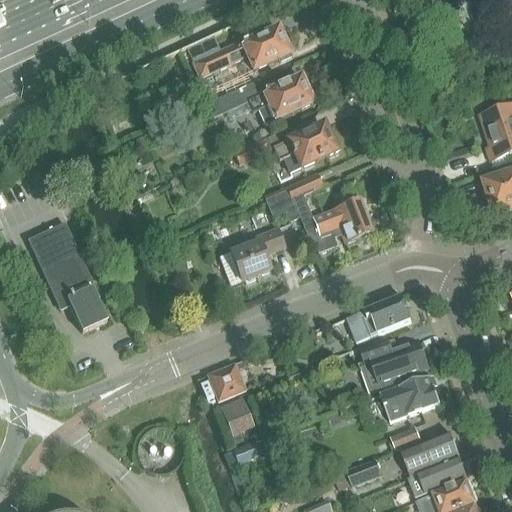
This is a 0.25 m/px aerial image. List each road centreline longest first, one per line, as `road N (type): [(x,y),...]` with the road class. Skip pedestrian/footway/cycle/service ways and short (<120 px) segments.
road 1 (residential): [(411,269),(162,369)]
road 2 (secondary): [(0,87),(189,0)]
road 3 (residential): [(462,280),(459,317),(511,470)]
road 4 (residential): [(360,26),(352,44),(391,152),(415,180)]
road 5 (residential): [(415,180),(414,144),(376,35),(360,26)]
road 6 (unclassified): [(162,369),(58,401),(7,381)]
